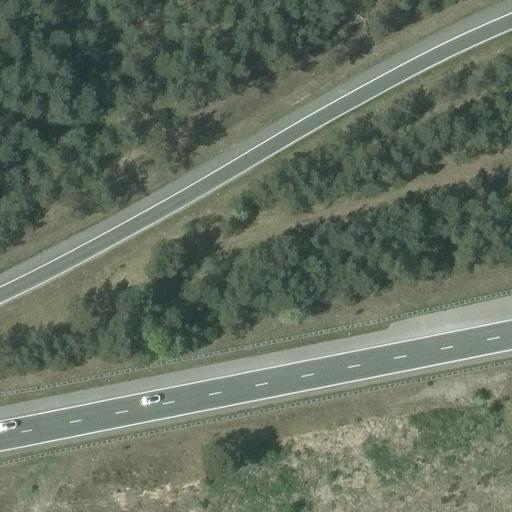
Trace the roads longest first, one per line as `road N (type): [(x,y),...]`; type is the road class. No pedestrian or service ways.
road 1 (motorway): [(511,23),(416,66),(0,297)]
road 2 (motorway): [(511,334),(0,436)]
